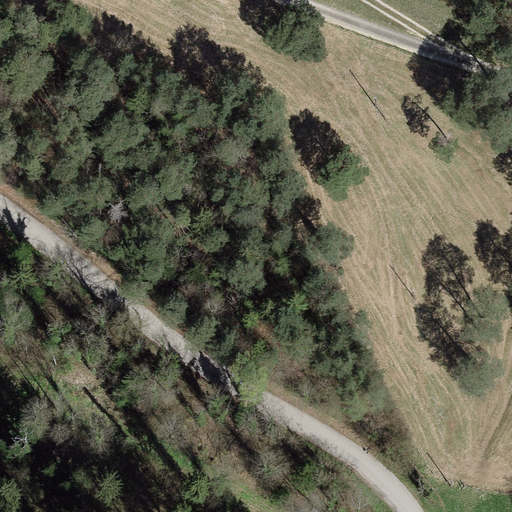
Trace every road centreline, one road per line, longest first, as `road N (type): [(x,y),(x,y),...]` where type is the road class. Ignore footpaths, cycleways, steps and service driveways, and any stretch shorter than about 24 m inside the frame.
road 1 (unclassified): [(0,207),(211,370),(358,458),(410,511)]
road 2 (unclassified): [(295,0),(511,84)]
